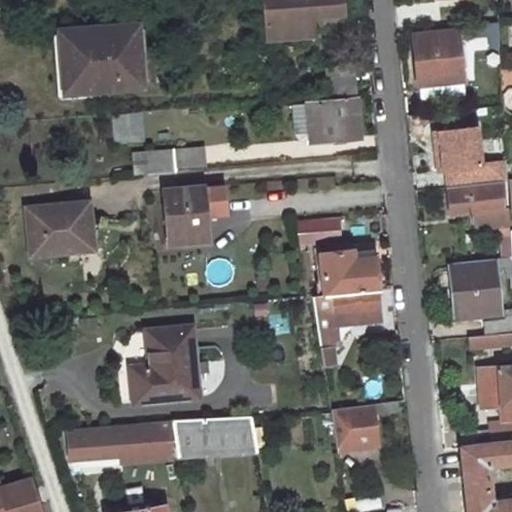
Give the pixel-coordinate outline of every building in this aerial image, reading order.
[(345,0),(266,0),(273,42),(293,40),(290,18),(314,16),(347,13),(345,0)] [(497,9),(473,11),(475,26),(498,23),(497,9)] [(314,16),(290,18),(293,40),(317,38),(314,16)] [(138,22),(63,27),(67,86),(142,80),(138,22)] [(475,26),(456,27),(456,32),(412,37),(417,86),(462,82),(458,40),(499,36),(498,23),(475,26)] [(354,65),(324,69),(327,96),(357,94),(354,65)] [(357,100),(308,105),(312,145),(362,138),(357,100)] [(157,108),(129,109),(132,137),(158,136),(157,108)] [(203,147),(147,153),(150,172),(205,167),(203,147)] [(506,164),(479,168),(480,185),(502,182),(507,181),(506,164)] [(479,168),(444,172),(445,188),(480,185),(479,168)] [(480,185),(445,188),(448,216),(473,214),(475,232),(496,231),(497,240),(510,239),(509,210),(505,210),(502,182),(480,185)] [(223,184),(165,190),(170,235),(182,234),(207,231),(205,215),(226,213),(223,184)] [(90,199),(27,207),(32,255),(96,248),(90,199)] [(344,223),(314,224),(315,244),(345,242),(344,223)] [(207,231),(182,234),(183,243),(208,240),(207,231)] [(356,252),(319,255),(325,296),(378,291),(374,258),(357,260),(356,252)] [(490,261),(452,265),(456,318),(495,314),(490,261)] [(325,296),(311,297),(323,367),(336,366),(332,343),(338,342),(335,318),(363,315),(364,324),(381,322),(378,291),(325,296)] [(511,333),(511,320),(486,323),(486,336),(511,333)] [(197,327),(151,331),(154,366),(135,369),(138,404),(203,398),(197,327)] [(511,333),(486,336),(467,337),(469,352),(511,347),(511,333)] [(488,431),(461,434),(463,449),(511,444),(511,368),(478,371),(480,407),(499,406),(500,423),(488,424),(488,431)] [(330,411),(337,451),(378,446),(373,406),(330,411)] [(250,417),(170,422),(178,466),(257,459),(250,417)] [(172,461),(169,424),(57,432),(58,457),(109,454),(110,465),(172,461)] [(511,444),(460,450),(466,511),(511,511),(511,500),(492,503),(489,466),(511,464),(511,444)] [(5,483),(0,484),(0,511),(38,511),(29,483),(7,490),(5,483)]
